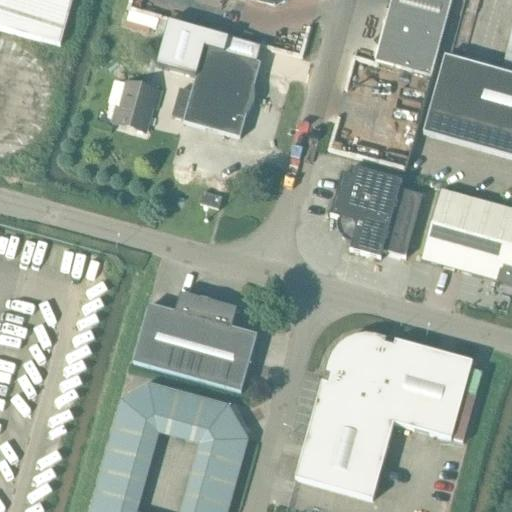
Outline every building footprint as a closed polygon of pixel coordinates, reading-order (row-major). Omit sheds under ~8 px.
[(0,0),(0,32),(60,49),(73,0),(0,0)] [(242,0),(275,9),(287,2),(287,0),(242,0)] [(392,0),(375,66),(430,81),(437,58),(452,0),(392,0)] [(168,25),(155,69),(195,81),(191,96),(179,93),(171,120),(183,123),(182,126),(239,142),(245,120),(254,106),(254,89),(260,67),(237,61),(241,45),(168,25)] [(511,162),(511,79),(444,60),(423,137),(511,162)] [(156,111),(160,95),(128,86),(121,111),(116,110),(112,126),(144,135),(151,110),(156,111)] [(401,185),(351,171),(348,179),(341,177),(330,220),(338,222),(337,226),(338,231),(339,235),(341,238),(347,243),(350,245),(353,246),(350,255),(380,263),(382,255),(405,261),(422,199),(399,193),(401,185)] [(421,263),(511,288),(511,214),(440,194),(421,263)] [(199,207),(219,212),(222,200),(202,195),(199,207)] [(200,303),(180,297),(174,316),(148,309),(132,367),(240,397),(257,339),(231,332),(236,313),(216,307),(200,302),(200,303)] [(393,350),(385,348),(386,343),(376,340),(366,339),(355,340),(345,344),(337,350),(331,358),(327,368),(324,378),(329,379),(326,388),(321,387),(295,483),(372,505),(393,428),(451,444),(472,367),(394,345),(393,350)] [(228,511),(247,444),(228,411),(148,389),(121,405),(90,511),(228,511)]
